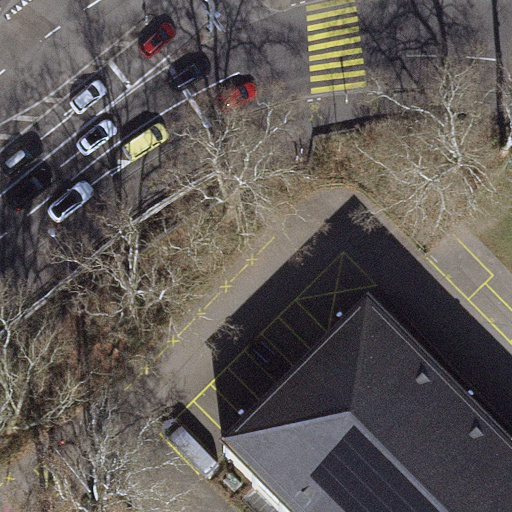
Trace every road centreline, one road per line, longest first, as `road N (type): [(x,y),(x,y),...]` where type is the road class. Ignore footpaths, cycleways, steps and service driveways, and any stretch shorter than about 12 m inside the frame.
road 1 (primary): [(18,182),(99,157),(190,97),(278,58)]
road 2 (primary): [(18,182),(72,114),(163,37),(177,0)]
road 3 (primary): [(278,58),(440,37),(511,48)]
road 4 (primary): [(102,0),(0,75)]
